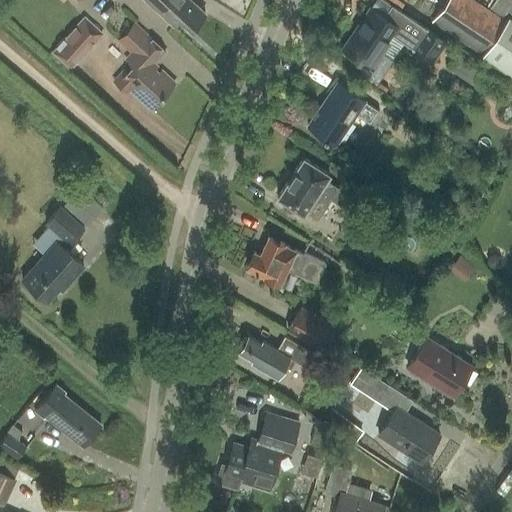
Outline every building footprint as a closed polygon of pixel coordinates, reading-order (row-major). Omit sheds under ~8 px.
[(192,29),(206,13),(191,0),(147,0),(174,25),(181,18),(192,29)] [(483,56),(506,22),(473,0),(447,0),(433,22),(483,56)] [(507,20),(511,12),(511,0),(496,0),(491,9),(507,20)] [(434,62),(447,42),(390,5),(383,15),(371,7),(343,49),(364,63),(359,70),(379,83),(394,61),(382,53),(394,34),(411,45),(410,46),(434,62)] [(70,70),(102,35),(83,17),(51,53),(70,70)] [(511,18),(510,17),(506,22),(483,56),(511,76),(511,18)] [(124,71),(114,82),(127,93),(130,90),(151,110),(175,83),(155,64),(165,52),(148,36),(147,37),(135,25),(120,41),(133,53),(126,60),(133,67),(127,74),(124,71)] [(481,91),(482,89),(490,78),(456,55),(449,66),(448,67),(481,91)] [(379,111),(365,101),(337,82),(308,125),(314,129),(337,144),(347,129),(356,114),(370,124),(379,111)] [(330,175),(304,157),(278,196),(304,213),(306,210),(318,218),(330,198),(348,210),(361,191),(345,180),(339,188),(326,180),(330,175)] [(477,202),(491,182),(479,173),(475,178),(469,173),(458,189),(477,202)] [(69,243),(70,244),(85,228),(61,206),(46,223),(63,237),(58,242),(56,240),(22,278),(47,301),(60,287),(63,289),(84,265),(65,247),(69,243)] [(254,251),(247,267),(265,276),(264,278),(280,285),(288,268),(296,271),(296,273),(311,279),(317,283),(326,262),(320,259),(305,252),(304,254),(285,245),(285,243),(269,236),(261,254),(254,251)] [(396,264),(388,279),(409,291),(417,276),(396,264)] [(301,308),(289,330),(324,348),(335,326),(301,308)] [(243,338),(239,346),(240,350),(239,352),(253,360),(251,362),(279,378),(290,357),(307,366),(314,353),(285,337),(278,349),(263,341),(262,343),(249,335),(248,337),(243,338)] [(408,367),(454,396),(473,365),(427,337),(408,367)] [(379,434),(422,462),(441,435),(405,412),(413,400),(362,367),(351,383),(394,411),(379,434)] [(44,417),(45,415),(83,446),(101,424),(63,393),(65,391),(57,384),(36,410),(44,417)] [(355,440),(364,429),(339,410),(331,421),(355,440)] [(222,463),(216,482),(238,489),(240,482),(269,491),(282,450),(290,452),(299,422),(267,412),(260,432),(258,440),(251,438),(249,447),(233,442),(226,465),(222,463)] [(9,433),(0,444),(19,458),(28,446),(17,439),(23,432),(13,424),(7,431),(9,433)] [(337,496),(332,511),(380,511),(382,506),(365,501),(368,492),(345,485),(349,471),(331,465),(323,492),(337,496)] [(0,503),(5,506),(17,480),(0,471),(0,503)]
